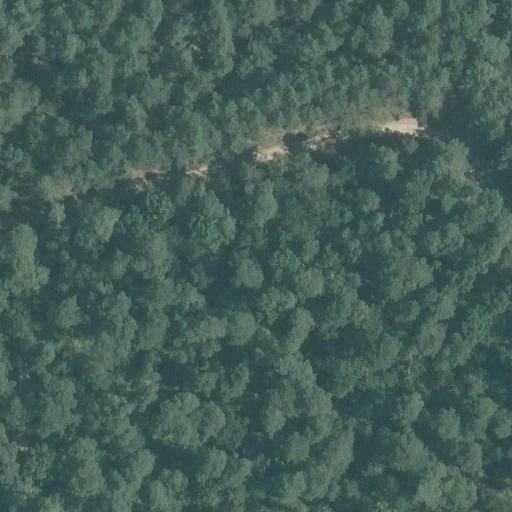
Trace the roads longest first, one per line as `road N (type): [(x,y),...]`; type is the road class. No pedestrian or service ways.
road 1 (track): [(498,198),(439,124),(0,227)]
road 2 (track): [(439,124),(478,45),(481,0)]
